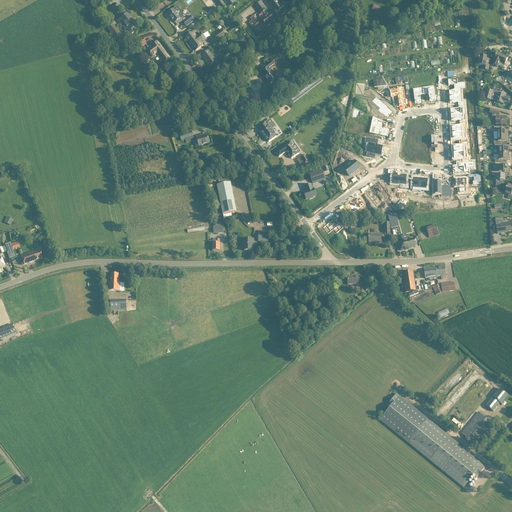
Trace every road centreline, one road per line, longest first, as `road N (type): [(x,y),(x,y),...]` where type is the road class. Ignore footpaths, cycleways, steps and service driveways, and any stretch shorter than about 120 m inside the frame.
road 1 (tertiary): [(0,289),(49,270),(104,263),(327,262)]
road 2 (unclassified): [(305,224),(138,0)]
road 3 (tertiary): [(327,262),(511,248)]
road 4 (track): [(201,86),(315,0)]
